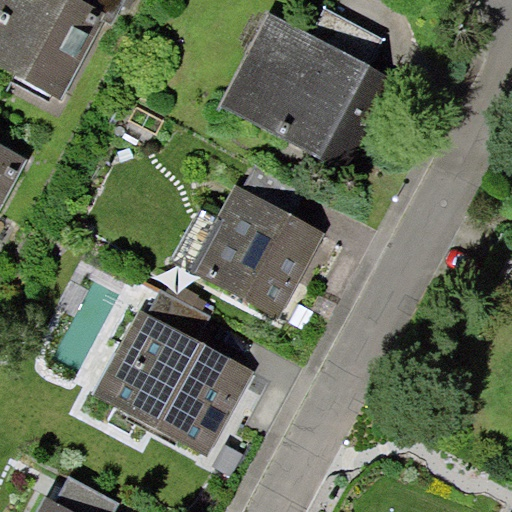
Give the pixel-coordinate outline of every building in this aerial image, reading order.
[(113,17),(82,0),(0,0),(0,63),(19,74),(28,59),(74,85),(113,17)] [(312,126),(353,148),(386,87),(286,33),(243,112),(302,144),(312,126)] [(0,204),(5,208),(28,169),(0,153),(0,204)] [(286,318),(334,230),(244,181),(227,211),(243,220),(211,277),(286,318)] [(255,372),(147,314),(131,344),(140,349),(112,400),(211,453),(255,372)] [(83,511),(51,495),(41,511),(83,511)]
